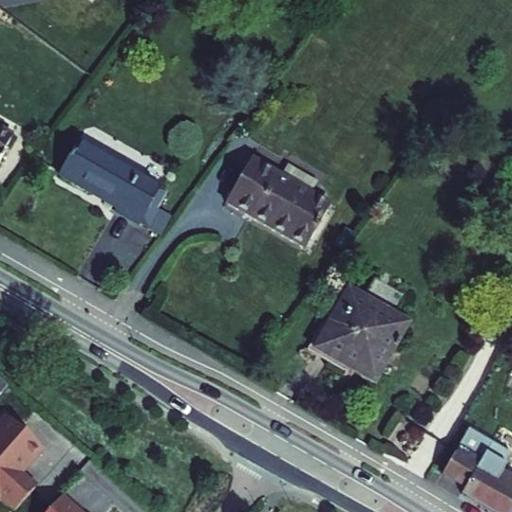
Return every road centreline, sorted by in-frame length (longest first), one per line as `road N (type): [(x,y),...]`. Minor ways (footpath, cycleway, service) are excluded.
road 1 (secondary): [(0,287),(277,445)]
road 2 (secondary): [(277,445),(393,511)]
